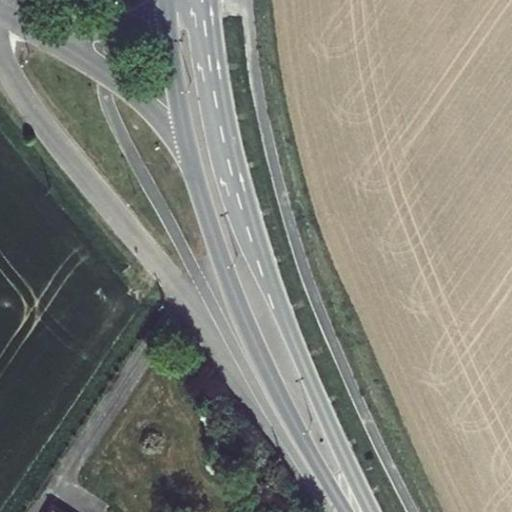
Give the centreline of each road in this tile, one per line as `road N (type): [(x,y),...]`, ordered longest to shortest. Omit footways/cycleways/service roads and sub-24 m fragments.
road 1 (secondary): [(368,511),(261,244),(209,0)]
road 2 (secondary): [(189,144),(243,317),(348,511)]
road 3 (residential): [(0,41),(42,122),(183,294)]
road 4 (tertiary): [(46,37),(136,94),(189,144)]
road 5 (secondary): [(168,7),(189,144)]
road 6 (tertiary): [(46,37),(107,31),(168,7)]
